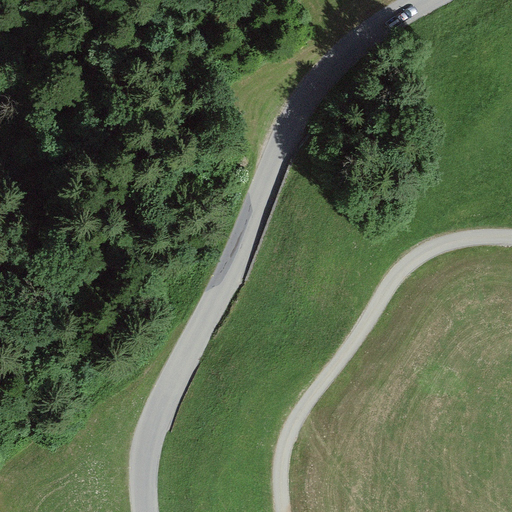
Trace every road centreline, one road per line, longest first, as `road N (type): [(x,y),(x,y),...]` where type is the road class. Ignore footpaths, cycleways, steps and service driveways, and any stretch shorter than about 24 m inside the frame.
road 1 (tertiary): [(419,0),(324,65),(286,126),(144,438),(143,511)]
road 2 (unclassified): [(511,235),(457,238),(422,254),(396,280),(292,429),(283,511)]
